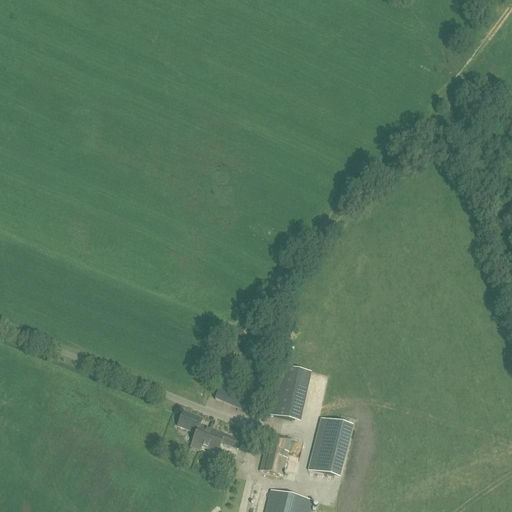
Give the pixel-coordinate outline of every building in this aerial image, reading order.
[(258,362),(264,350),(256,346),(252,354),(250,358),(258,362)] [(230,376),(240,353),(229,348),(218,371),(230,376)] [(291,419),(306,421),(311,390),(330,393),(333,376),(291,368),(287,390),(296,391),(291,419)] [(243,411),(248,396),(221,384),(215,399),(243,411)] [(183,412),(177,427),(196,434),(202,420),(183,412)] [(347,426),(322,419),(309,471),(334,477),(347,426)] [(239,441),(199,426),(191,448),(200,451),(202,447),(217,453),(221,443),(236,449),(239,441)] [(283,477),(292,439),(268,434),(259,471),(283,477)] [(265,511),(309,511),(313,502),(271,491),(265,511)]
